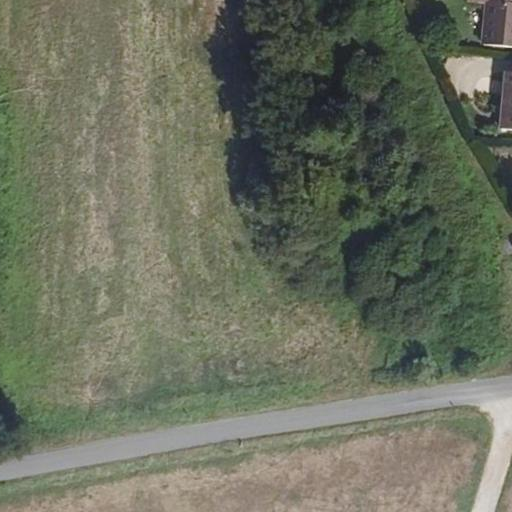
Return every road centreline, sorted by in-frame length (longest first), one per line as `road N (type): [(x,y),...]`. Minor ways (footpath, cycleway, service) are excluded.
road 1 (unclassified): [(262,426),(0,473)]
road 2 (residential): [(511,387),(262,426)]
